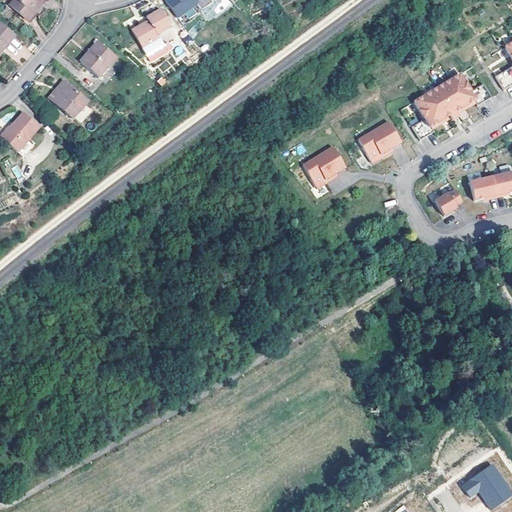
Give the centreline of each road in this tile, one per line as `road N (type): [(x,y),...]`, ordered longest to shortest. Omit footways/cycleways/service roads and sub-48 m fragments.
road 1 (track): [(0,508),(289,342)]
road 2 (residential): [(511,110),(406,177),(402,196),(435,242)]
road 3 (residential): [(0,102),(78,10)]
